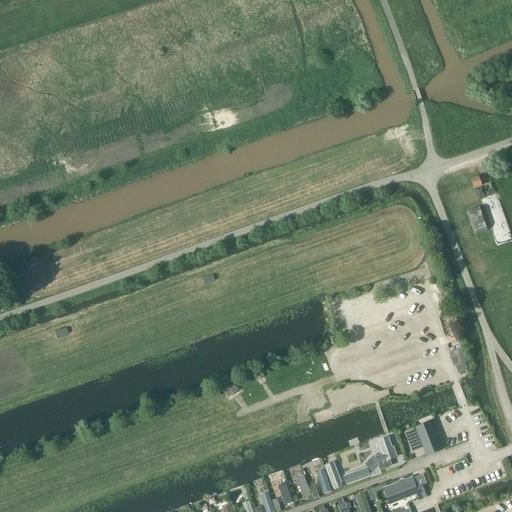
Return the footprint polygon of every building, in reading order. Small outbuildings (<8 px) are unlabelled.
[(472,179),(474,188),(482,185),(479,177),(472,179)] [(467,212),(474,235),(487,231),(479,208),(467,212)] [(438,273),(431,255),(425,258),(431,275),(438,273)] [(211,275),(203,278),(205,284),(214,281),(211,275)] [(14,294),(1,299),(4,307),(17,302),(14,294)] [(66,328),(57,331),(59,338),(68,335),(66,328)] [(466,361),(461,347),(449,351),(454,365),(466,361)] [(261,371),(253,376),(256,381),(264,376),(261,371)] [(234,382),(223,390),(228,398),(239,390),(234,382)] [(417,430),(411,432),(419,450),(424,448),(426,455),(442,449),(431,421),(416,427),(417,430)] [(412,478),(385,488),(390,503),(417,492),(419,498),(425,496),(421,485),(415,487),(412,478)] [(272,500),(275,509),(281,508),(277,498),(272,500)]
